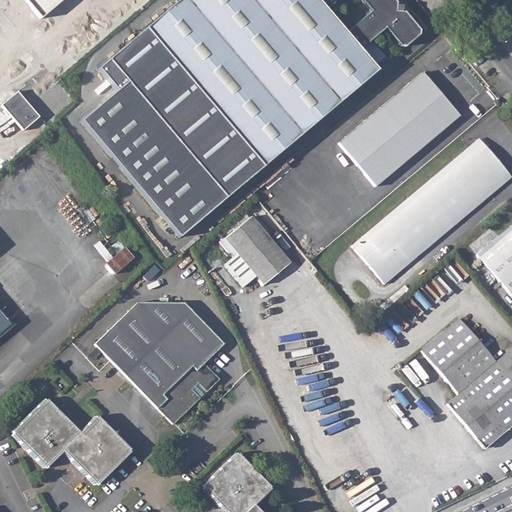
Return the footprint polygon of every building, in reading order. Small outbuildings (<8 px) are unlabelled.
[(23,0),(40,19),(62,0),(23,0)] [(177,238),(376,71),(373,68),(360,52),(358,50),(384,28),(400,46),(403,47),(418,35),(418,31),(402,12),(400,12),(401,6),(395,5),(395,4),(391,0),(360,0),(361,0),(371,12),(345,34),(316,0),(178,0),(97,69),(115,91),(79,121),(177,238)] [(360,52),(373,68),(385,58),(372,42),(360,52)] [(458,117),(421,73),(337,143),(374,187),(458,117)] [(38,117),(16,91),(0,105),(22,131),(38,117)] [(509,178),(476,140),(350,246),(382,285),(509,178)] [(71,184),(61,169),(44,181),(54,196),(71,184)] [(83,210),(91,221),(95,219),(88,208),(83,210)] [(244,213),(229,225),(233,230),(248,218),(244,213)] [(288,263),(250,217),(248,218),(233,230),(223,238),(236,253),(222,265),(241,288),(255,276),(262,285),(288,263)] [(511,224),(475,256),(511,300),(511,224)] [(111,245),(117,254),(124,248),(119,240),(111,245)] [(132,258),(124,248),(117,254),(104,265),(113,275),(132,258)] [(104,333),(130,359),(118,371),(172,425),(199,398),(196,396),(202,390),(204,392),(217,379),(201,363),(206,359),(195,347),(210,333),(181,303),(135,303),(104,333)] [(0,331),(9,325),(0,314),(0,331)] [(495,363),(458,319),(420,352),(423,356),(457,396),(495,363)] [(92,345),(118,371),(130,359),(104,333),(92,345)] [(210,333),(195,347),(206,359),(221,344),(210,333)] [(511,348),(495,363),(511,382),(511,348)] [(511,424),(511,382),(495,363),(457,396),(446,405),(483,449),(511,424)] [(93,485),(95,483),(97,485),(104,478),(103,477),(104,476),(105,477),(112,470),(112,469),(113,468),(114,468),(121,461),(120,461),(121,459),(122,460),(129,453),(127,451),(129,449),(122,442),(122,443),(120,442),(121,441),(114,434),(113,434),(112,433),(112,432),(105,425),(105,426),(103,424),(104,424),(97,417),(95,418),(93,417),(86,424),(87,425),(86,426),(85,425),(78,432),(69,424),(70,424),(63,417),(62,417),(61,416),(62,415),(54,408),(54,409),(52,407),(53,407),(46,400),(44,401),(43,400),(35,407),(36,407),(35,409),(34,408),(27,415),(28,416),(26,417),(26,416),(18,423),(19,424),(18,426),(17,425),(10,432),(12,434),(10,436),(17,443),(18,442),(19,443),(18,444),(25,451),(26,450),(27,452),(34,460),(35,459),(36,460),(35,461),(42,468),(44,466),(46,468),(53,461),(52,460),(54,459),(54,460),(61,453),(68,460),(68,459),(70,460),(69,461),(76,468),(77,468),(78,469),(78,470),(85,477),(85,476),(87,477),(86,478),(93,485)] [(455,447),(439,427),(433,432),(450,452),(453,449),(455,447)] [(447,454),(460,470),(466,465),(453,449),(450,452),(447,454)] [(209,478),(202,485),(204,486),(202,488),(209,495),(211,496),(210,497),(217,504),(218,503),(219,505),(218,505),(224,511),(260,511),(261,511),(255,505),(262,496),(263,497),(270,490),(269,488),(270,486),(263,479),(263,480),(261,478),(262,478),(255,470),(254,471),(253,470),(254,469),(247,462),(246,462),(245,461),(245,460),(239,453),(237,455),(235,453),(228,460),(227,462),(226,461),(219,468),(220,469),(218,470),(218,469),(211,476),(211,477),(210,478),(209,478)]
